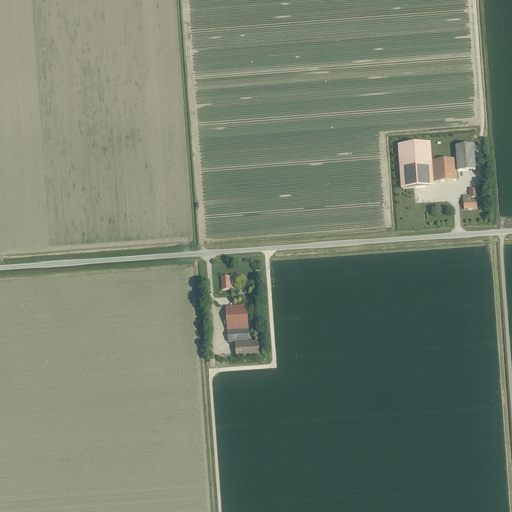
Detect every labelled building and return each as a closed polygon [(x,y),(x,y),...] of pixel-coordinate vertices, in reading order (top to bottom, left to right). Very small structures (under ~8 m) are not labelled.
[(429,143),(399,145),(402,189),(432,187),(429,143)] [(463,146),(455,146),(457,172),(475,170),(473,145),(466,146),(466,143),(463,144),(463,146)] [(434,181),(457,180),(455,159),(432,161),(434,181)] [(464,210),(477,209),(475,189),(469,190),(469,198),(470,198),(470,200),(463,201),(464,210)] [(221,277),(222,288),(222,290),(231,290),(230,277),(221,277)] [(226,307),(227,331),(247,330),(246,306),(226,307)] [(247,330),(227,331),(227,342),(248,341),(247,330)] [(258,342),(234,343),(235,358),(259,357),(258,342)]
